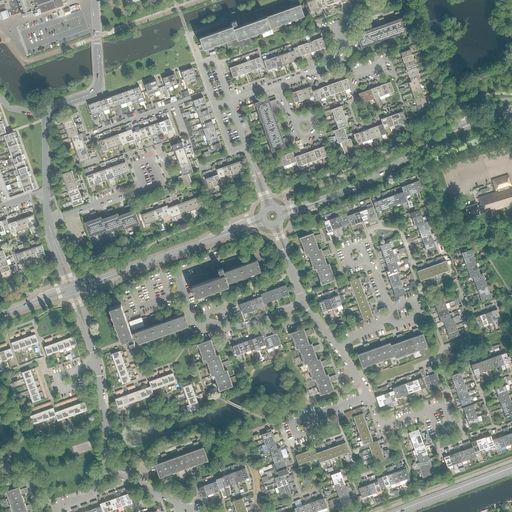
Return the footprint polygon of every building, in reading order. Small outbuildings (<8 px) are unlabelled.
[(0,0),(0,15),(1,19),(1,20),(2,19),(3,19),(4,19),(4,18),(7,17),(7,18),(7,17),(9,17),(10,17),(10,16),(15,15),(16,15),(16,14),(21,12),(21,13),(22,13),(23,17),(23,18),(32,14),(33,16),(39,14),(58,7),(61,6),(64,5),(63,3),(72,0),(0,0)] [(312,12),(312,11),(314,10),(313,6),(316,5),(314,0),(311,0),(306,2),(310,12),(310,13),(312,12)] [(320,8),(321,9),(322,8),(319,0),(314,0),(316,5),(313,6),(314,10),(320,8)] [(325,8),(324,7),(327,6),(325,1),(328,0),(319,0),(322,8),(325,8)] [(300,5),(242,25),(240,19),(240,17),(239,17),(239,16),(238,15),(237,14),(236,13),(235,12),(234,12),(233,12),(232,12),(231,13),(230,13),(229,14),(228,15),(228,16),(228,17),(228,19),(221,20),(221,21),(228,20),(228,21),(227,21),(229,26),(233,25),(233,26),(199,38),(203,49),(236,37),(237,40),(304,16),(300,4),(300,5)] [(397,20),(391,22),(396,35),(410,30),(405,17),(401,18),(399,12),(394,13),(397,20)] [(381,25),(373,28),(378,42),(396,35),(391,22),(385,24),(383,17),(378,19),(381,25)] [(361,48),(378,42),(373,28),(364,31),(362,25),(357,27),(359,33),(356,34),(361,48)] [(322,37),(317,39),(321,49),(323,48),(323,49),(325,48),(325,47),(322,37)] [(317,50),(321,49),(317,39),(312,41),(316,52),(318,51),(317,50)] [(312,41),(307,43),(311,52),(313,52),(314,52),(316,52),(312,41)] [(307,43),(302,44),(306,55),(308,54),(311,52),(307,43)] [(302,44),(298,46),(301,56),(304,55),(304,56),(306,55),(302,44)] [(293,48),(294,50),(297,59),(299,58),(298,57),(301,56),(298,46),(293,48)] [(294,50),(288,52),(290,57),(288,58),(290,63),(295,61),(295,62),(297,61),(297,60),(297,59),(294,50)] [(401,55),(402,58),(412,55),(410,50),(400,53),(400,54),(400,55),(401,55)] [(288,52),(281,55),(285,65),(287,65),(287,64),(290,63),(288,58),(290,57),(288,52)] [(281,55),(276,56),(278,61),(275,62),(277,67),(283,65),(283,66),(285,65),(281,55)] [(403,63),(414,59),(412,55),(402,58),(403,61),(402,61),(403,63)] [(276,56),(269,59),(273,70),(274,69),(274,68),(277,67),(275,62),(278,61),(276,56)] [(259,57),(254,59),(258,70),(260,69),(260,68),(263,67),(259,57)] [(254,59),(250,61),(251,66),(249,67),(250,72),(256,70),(258,70),(254,59)] [(270,71),(273,70),(269,59),(264,61),(267,71),(270,70),(270,71)] [(405,65),(406,68),(416,64),(414,59),(403,63),(404,65),(405,65)] [(250,61),(242,63),(246,74),(248,73),(250,72),(249,67),(251,66),(250,61)] [(242,63),(237,65),(239,70),(236,71),(238,76),(244,74),(244,75),(246,74),(242,63)] [(406,71),(406,73),(417,69),(416,64),(406,68),(407,71),(406,71)] [(235,77),(238,76),(236,71),(239,70),(237,65),(229,68),(233,78),(234,79),(235,78),(235,77)] [(192,67),(186,70),(190,80),(196,78),(192,67)] [(408,75),(409,77),(419,74),(417,69),(406,73),(407,75),(408,75)] [(190,80),(186,70),(180,72),(184,82),(190,80)] [(174,74),(168,76),(172,86),(178,84),(174,74)] [(409,81),(410,82),(410,83),(419,79),(419,80),(421,79),(419,74),(409,77),(410,80),(409,81)] [(168,76),(162,78),(166,88),(172,86),(168,76)] [(343,79),(341,80),(344,90),(350,89),(346,79),(343,80),(343,79)] [(408,86),(409,88),(420,84),(419,80),(419,79),(410,83),(410,82),(408,83),(409,86),(408,86)] [(154,93),(159,91),(156,80),(150,82),(154,93)] [(340,92),(344,90),(341,80),(339,80),(339,81),(336,82),(340,92)] [(388,83),(385,84),(389,94),(394,92),(390,82),(390,81),(388,82),(388,83)] [(154,93),(150,82),(144,85),(148,95),(154,93)] [(335,94),(340,92),(336,82),(333,83),(333,82),(331,83),(335,94)] [(326,86),(330,96),(335,94),(331,83),(329,84),(329,85),(326,86)] [(384,95),(389,94),(385,84),(382,85),(382,84),(380,85),(384,95)] [(411,90),(412,93),(417,91),(418,94),(423,92),(420,84),(409,88),(410,90),(411,90)] [(305,88),(309,98),(314,96),(312,90),(311,86),(310,86),(310,85),(308,86),(309,87),(305,88)] [(379,97),(384,95),(380,85),(378,85),(379,86),(376,87),(379,97)] [(133,88),(137,99),(138,103),(144,101),(139,86),(133,88)] [(321,87),(325,97),(330,96),(326,86),(324,87),(323,86),(321,87)] [(375,99),(379,97),(376,87),(373,88),(373,87),(371,88),(375,99)] [(131,101),(137,99),(133,88),(128,90),(131,101)] [(300,89),(304,99),(309,98),(305,88),(303,89),(302,88),(300,89)] [(365,97),(367,102),(375,99),(371,88),(369,89),(369,90),(366,91),(368,96),(365,97)] [(296,91),(299,101),(304,99),(300,89),(298,89),(299,90),(296,91)] [(316,101),(321,99),(317,89),(314,90),(314,89),(312,90),(314,96),(316,101)] [(122,92),(126,103),(131,101),(128,90),(122,92)] [(291,93),(294,103),(299,101),(296,91),(293,92),(293,91),(291,92),(291,93)] [(358,94),(362,103),(367,102),(365,97),(368,96),(366,91),(361,93),(360,92),(358,93),(359,94),(358,94)] [(413,99),(414,101),(425,97),(423,92),(418,94),(417,91),(412,93),(414,98),(413,99)] [(120,105),(126,103),(122,92),(116,94),(120,105)] [(116,94),(111,96),(114,107),(120,105),(116,94)] [(109,109),(114,107),(111,96),(105,98),(109,109)] [(203,97),(193,100),(195,106),(205,102),(203,97)] [(415,102),(416,105),(422,103),(423,106),(428,105),(425,97),(414,101),(414,103),(415,102)] [(109,109),(105,98),(99,101),(103,111),(109,109)] [(261,119),(274,115),(271,106),(277,104),(276,99),(269,102),(268,98),(255,103),(261,119)] [(97,113),(103,111),(99,101),(94,103),(97,113)] [(195,106),(193,107),(195,113),(197,112),(207,108),(205,102),(195,106)] [(97,113),(94,103),(88,105),(91,115),(97,113)] [(429,109),(428,105),(423,106),(422,103),(416,105),(418,111),(417,111),(418,113),(419,113),(429,109)] [(332,112),(333,115),(343,111),(341,106),(331,110),(330,110),(331,112),(332,112)] [(199,117),(209,114),(207,108),(197,112),(199,117)] [(334,120),(345,116),(343,111),(333,115),(334,117),(333,118),(334,120)] [(401,112),(398,113),(400,118),(397,119),(399,124),(407,122),(403,111),(402,111),(400,111),(401,112)] [(394,126),(399,124),(397,119),(400,118),(398,113),(392,115),(392,114),(390,115),(394,126)] [(211,120),(209,114),(199,117),(201,123),(211,120)] [(63,123),(73,120),(72,117),(73,117),(72,115),(71,115),(61,119),(63,123)] [(261,119),(266,136),(280,131),(279,128),(285,125),(283,120),(277,123),(274,115),(261,119)] [(335,121),(336,124),(346,121),(348,120),(346,115),(345,116),(334,120),(335,122),(335,121)] [(388,117),(386,118),(389,128),(394,126),(390,115),(388,116),(388,117)] [(381,119),(382,123),(384,130),(385,130),(389,128),(386,118),(383,119),(382,118),(381,119)] [(168,119),(164,120),(167,132),(169,131),(169,130),(172,129),(168,119)] [(65,129),(76,125),(75,122),(74,123),(73,120),(63,123),(65,129)] [(159,122),(162,132),(165,131),(165,132),(167,132),(164,120),(159,122)] [(203,129),(213,125),(211,120),(201,123),(203,129)] [(344,127),(344,128),(348,126),(346,121),(336,124),(337,127),(337,129),(344,127)] [(154,124),(158,135),(160,134),(159,133),(162,132),(159,122),(154,124)] [(380,125),(378,126),(381,136),(386,134),(385,130),(384,130),(382,123),(380,124),(380,125)] [(149,126),(153,136),(156,135),(156,136),(158,135),(154,124),(149,126)] [(65,129),(66,133),(76,130),(75,127),(76,126),(76,125),(65,129)] [(215,131),(213,125),(203,129),(205,135),(215,131)] [(144,127),(148,138),(150,138),(150,137),(153,136),(149,126),(144,127)] [(376,138),(381,136),(378,126),(375,127),(375,126),(372,127),(376,138)] [(144,127),(140,129),(141,134),(139,135),(140,140),(146,138),(146,139),(148,138),(144,127)] [(334,133),(335,136),(340,134),(341,137),(346,135),(344,128),(344,127),(337,129),(333,131),(333,133),(334,133)] [(371,128),(368,129),(371,139),(376,138),(372,127),(370,127),(371,128)] [(140,129),(132,132),(135,141),(135,142),(136,142),(136,143),(138,142),(137,141),(140,140),(139,135),(141,134),(140,129)] [(365,129),(363,130),(367,141),(371,139),(368,129),(365,130),(365,129)] [(79,134),(78,132),(77,132),(76,130),(66,133),(68,138),(71,137),(79,134)] [(131,130),(126,131),(128,136),(125,138),(127,142),(132,140),(133,141),(135,141),(132,132),(131,130)] [(361,132),(358,133),(362,143),(367,141),(363,130),(361,131),(361,132)] [(126,131),(119,134),(122,145),(124,144),(124,143),(127,142),(125,138),(128,136),(126,131)] [(207,140),(217,137),(215,131),(205,135),(207,140)] [(283,139),(280,131),(266,136),(272,152),(286,147),(284,144),(291,141),(289,137),(283,139)] [(15,138),(13,132),(4,135),(6,141),(15,138)] [(71,137),(72,142),(77,140),(78,143),(83,141),(81,135),(82,135),(82,133),(81,134),(81,133),(79,134),(71,137)] [(357,144),(362,143),(358,133),(356,134),(355,133),(353,134),(354,134),(353,134),(357,144)] [(119,134),(114,136),(117,146),(120,145),(120,146),(122,145),(119,134)] [(348,140),(346,135),(341,137),(340,134),(335,136),(337,142),(336,142),(337,143),(338,143),(338,144),(340,143),(348,140)] [(114,136),(109,137),(113,148),(115,148),(114,147),(117,146),(114,136)] [(109,137),(104,139),(108,149),(111,148),(111,149),(113,148),(109,137)] [(219,142),(217,137),(207,140),(209,146),(219,142)] [(17,143),(15,138),(6,141),(8,147),(17,143)] [(99,141),(103,151),(103,152),(105,151),(105,150),(108,149),(104,139),(99,141)] [(341,145),(343,150),(348,149),(347,146),(352,144),(350,139),(348,140),(340,143),(340,145),(341,145)] [(72,142),(75,149),(86,146),(85,144),(84,144),(83,141),(78,143),(77,140),(72,142)] [(173,151),(184,147),(182,142),(172,146),(173,149),(172,149),(173,151)] [(209,146),(211,152),(221,148),(219,142),(209,146)] [(19,149),(17,143),(8,147),(10,152),(19,149)] [(355,152),(352,144),(347,146),(348,149),(343,150),(344,153),(343,153),(344,155),(345,155),(355,152)] [(75,149),(77,154),(82,153),(83,156),(88,154),(86,148),(87,148),(86,146),(75,149)] [(321,147),(318,148),(322,158),(327,157),(323,147),(323,146),(321,146),(321,147)] [(182,156),(187,155),(184,147),(173,151),(173,153),(175,153),(175,155),(181,153),(182,156)] [(317,160),(322,158),(318,148),(316,149),(315,148),(313,149),(317,160)] [(12,158),(21,155),(19,149),(10,152),(12,158)] [(313,162),(317,160),(313,149),(312,150),(312,151),(309,152),(313,162)] [(289,159),(291,164),(296,162),(294,156),(293,152),(292,152),(292,151),(290,152),(290,153),(285,155),(286,160),(289,159)] [(304,153),(308,163),(313,162),(309,152),(306,153),(306,152),(304,153)] [(89,156),(88,154),(83,156),(82,153),(77,154),(79,162),(90,158),(90,156),(89,156)] [(177,163),(188,159),(187,155),(182,156),(181,153),(175,155),(177,161),(176,161),(177,163)] [(299,155),(303,165),(308,163),(304,153),(302,153),(302,154),(299,155)] [(24,160),(21,155),(12,158),(14,164),(24,160)] [(283,167),(291,164),(289,159),(286,160),(285,155),(282,156),(282,155),(280,156),(280,157),(281,160),(278,161),(280,168),(283,167)] [(294,156),(296,162),(298,167),(303,165),(299,155),(296,156),(296,155),(294,156)] [(191,167),(188,159),(177,163),(178,165),(179,165),(180,168),(185,166),(186,169),(191,167)] [(26,166),(24,160),(14,164),(16,170),(26,166)] [(237,161),(235,162),(239,173),(244,171),(241,161),(238,162),(237,161)] [(120,163),(124,175),(126,174),(126,173),(128,172),(125,162),(120,163)] [(234,163),(231,164),(234,174),(239,173),(235,162),(233,163),(234,163)] [(115,165),(119,175),(121,174),(122,175),(124,175),(120,163),(115,165)] [(228,165),(226,165),(229,176),(234,174),(231,164),(228,165)] [(110,167),(114,178),(116,177),(116,176),(119,175),(115,165),(110,167)] [(224,167),(221,168),(225,178),(229,176),(226,165),(224,166),(224,167)] [(28,172),(26,166),(16,170),(18,175),(28,172)] [(193,172),(191,167),(186,169),(185,166),(180,168),(183,175),(188,174),(193,172)] [(110,167),(105,169),(107,173),(105,174),(106,180),(112,178),(112,179),(114,178),(110,167)] [(216,170),(218,174),(220,179),(225,178),(221,168),(218,169),(218,168),(216,169),(216,170)] [(107,173),(105,169),(98,171),(102,182),(104,181),(106,180),(105,174),(107,173)] [(61,174),(63,180),(68,178),(69,181),(74,179),(72,173),(73,173),(72,171),(71,171),(61,174)] [(100,183),(102,182),(98,171),(93,173),(95,178),(92,179),(94,184),(99,182),(100,183)] [(30,177),(28,172),(18,175),(20,181),(30,177)] [(91,185),(94,184),(92,179),(95,178),(93,173),(85,176),(89,186),(90,186),(92,186),(91,185)] [(190,179),(188,174),(183,175),(178,177),(178,178),(177,178),(177,180),(178,179),(180,185),(186,183),(185,180),(190,179)] [(222,184),(220,179),(218,174),(216,174),(216,175),(213,176),(215,181),(212,181),(214,187),(222,184)] [(477,206),(476,204),(465,207),(468,217),(486,212),(487,217),(491,216),(490,212),(511,205),(511,187),(508,174),(491,179),(495,192),(477,197),(480,205),(477,206)] [(209,189),(214,187),(212,181),(215,181),(213,176),(207,178),(207,177),(205,178),(206,179),(205,179),(209,189)] [(32,183),(30,177),(20,181),(22,187),(32,183)] [(75,182),(74,179),(69,181),(68,178),(63,180),(66,187),(77,183),(76,181),(75,182)] [(193,187),(190,179),(185,180),(186,183),(180,185),(182,188),(180,188),(181,190),(182,190),(193,187)] [(419,191),(422,190),(419,180),(414,182),(417,193),(419,192),(419,191)] [(414,182),(409,184),(410,189),(408,190),(409,195),(415,193),(415,194),(417,193),(414,182)] [(34,189),(32,183),(22,187),(24,192),(34,189)] [(66,187),(68,192),(78,188),(77,185),(77,183),(66,187)] [(401,187),(402,191),(403,191),(405,196),(409,195),(408,190),(410,189),(409,184),(401,187)] [(79,191),(78,188),(68,192),(69,197),(80,193),(80,191),(79,191)] [(407,201),(405,196),(403,191),(402,191),(398,193),(402,204),(404,203),(403,203),(407,201)] [(69,197),(71,202),(81,198),(80,195),(81,195),(80,193),(69,197)] [(398,193),(393,195),(395,200),(392,201),(394,206),(399,204),(400,205),(402,204),(398,193)] [(391,207),(394,206),(392,201),(395,200),(393,195),(385,198),(389,209),(391,208),(391,207)] [(196,196),(199,207),(205,206),(201,196),(198,197),(198,196),(196,196)] [(82,201),(81,198),(71,202),(73,206),(83,203),(83,202),(84,202),(83,200),(82,201)] [(385,198),(380,199),(382,204),(379,205),(381,210),(387,208),(388,209),(389,209),(385,198)] [(186,200),(190,211),(195,209),(191,199),(189,200),(188,199),(186,200)] [(379,211),(381,210),(379,205),(382,204),(380,199),(373,202),(376,212),(377,212),(377,213),(379,212),(379,211)] [(182,203),(185,213),(190,211),(186,200),(184,201),(184,202),(182,203)] [(176,204),(180,214),(185,213),(182,203),(179,204),(178,203),(176,204)] [(176,216),(180,214),(176,204),(174,204),(175,205),(172,206),(176,216)] [(126,212),(118,215),(122,227),(123,229),(139,223),(134,210),(131,211),(129,205),(124,206),(126,212)] [(161,213),(162,218),(170,215),(167,207),(167,206),(166,206),(166,205),(164,205),(164,206),(162,207),(163,212),(161,213)] [(170,215),(171,218),(176,216),(172,206),(169,207),(169,206),(167,207),(170,215)] [(154,209),(158,220),(162,218),(161,213),(163,212),(162,207),(156,209),(156,208),(154,209)] [(372,207),(367,209),(369,214),(366,215),(368,220),(373,218),(374,218),(376,218),(375,217),(372,207)] [(106,232),(122,227),(118,215),(117,213),(114,214),(112,208),(107,210),(109,216),(101,219),(105,230),(106,232)] [(152,211),(149,212),(151,217),(148,218),(150,223),(158,220),(154,209),(152,210),(152,211)] [(365,221),(368,220),(366,215),(369,214),(367,209),(359,211),(363,222),(365,221)] [(411,215),(412,218),(417,217),(418,219),(423,218),(420,210),(410,213),(410,214),(409,214),(410,215),(411,215)] [(89,236),(105,230),(101,219),(100,216),(97,218),(95,211),(90,213),(92,219),(84,222),(89,236)] [(359,211),(355,213),(356,218),(354,219),(355,224),(361,222),(361,223),(363,222),(359,211)] [(145,224),(150,223),(148,218),(151,217),(149,212),(143,214),(143,213),(141,213),(142,214),(141,214),(145,224)] [(346,213),(341,215),(343,220),(340,221),(342,226),(348,224),(348,225),(350,224),(349,224),(347,216),(346,213)] [(352,225),(355,224),(354,219),(356,218),(355,213),(347,216),(349,224),(350,224),(350,226),(351,227),(353,226),(352,225)] [(31,216),(28,217),(30,222),(27,223),(29,228),(37,225),(33,214),(30,215),(31,216)] [(339,227),(342,226),(340,221),(343,220),(341,215),(333,218),(337,229),(339,228),(339,227)] [(20,219),(24,229),(29,228),(27,223),(30,222),(28,217),(22,219),(22,218),(20,219)] [(425,223),(425,222),(423,218),(418,219),(417,217),(412,218),(414,224),(411,225),(412,227),(414,226),(415,226),(416,226),(425,223)] [(333,218),(329,220),(332,230),(335,229),(335,230),(337,229),(333,218)] [(1,221),(5,231),(10,229),(7,223),(6,219),(5,219),(4,219),(4,220),(1,221)] [(14,227),(16,232),(24,229),(20,219),(18,219),(18,220),(15,221),(17,226),(14,227)] [(329,231),(332,230),(329,220),(324,221),(326,228),(327,232),(328,231),(328,232),(330,232),(329,231)] [(7,223),(10,229),(11,234),(16,232),(14,227),(17,226),(15,221),(10,223),(9,222),(7,223)] [(425,231),(430,229),(427,222),(425,222),(425,223),(416,226),(417,227),(418,227),(419,230),(424,228),(425,231)] [(431,234),(430,229),(425,231),(424,228),(419,230),(421,236),(420,236),(420,238),(431,234)] [(305,254),(307,253),(319,249),(316,241),(322,239),(320,234),(314,236),(313,233),(299,238),(305,254)] [(422,239),(423,243),(428,241),(429,244),(434,242),(431,234),(420,238),(421,240),(422,239)] [(426,250),(429,249),(430,252),(437,250),(434,242),(429,244),(428,241),(423,243),(425,248),(424,249),(425,251),(426,250)] [(379,246),(381,251),(386,249),(387,252),(392,250),(390,242),(379,246)] [(39,245),(36,246),(38,251),(35,252),(37,257),(45,254),(41,244),(39,244),(39,245)] [(32,259),(37,257),(35,252),(38,251),(36,246),(31,248),(30,248),(28,248),(32,259)] [(23,257),(24,262),(32,259),(28,248),(26,249),(27,250),(24,251),(26,256),(23,257)] [(321,248),(319,249),(307,253),(313,269),(315,269),(327,264),(324,256),(330,254),(328,249),(322,252),(321,248)] [(256,256),(258,261),(263,260),(261,257),(260,257),(259,253),(260,252),(259,249),(254,250),(254,249),(250,251),(253,257),(256,256)] [(381,251),(384,259),(394,255),(392,250),(387,252),(386,249),(381,251)] [(462,255),(463,258),(468,256),(469,259),(474,257),(471,249),(461,253),(460,254),(461,255),(462,255)] [(20,264),(24,262),(23,257),(26,256),(24,251),(18,253),(18,252),(16,253),(16,254),(20,264)] [(384,259),(386,264),(391,262),(392,265),(397,263),(394,255),(384,259)] [(476,262),(474,257),(469,259),(468,256),(463,258),(465,263),(464,263),(465,266),(476,262)] [(191,286),(194,296),(195,298),(228,286),(227,283),(261,271),(258,263),(257,260),(224,272),(222,268),(220,269),(219,266),(214,268),(216,273),(213,276),(215,278),(191,286)] [(220,262),(220,263),(221,266),(225,265),(226,269),(229,268),(228,264),(229,263),(228,260),(223,261),(220,262)] [(446,261),(441,263),(444,272),(449,271),(446,261)] [(388,271),(396,268),(399,267),(397,263),(392,265),(391,262),(386,264),(388,270),(388,271)] [(479,270),(476,262),(465,266),(465,267),(466,267),(467,270),(472,269),(473,271),(479,270)] [(439,274),(444,272),(441,263),(436,264),(439,274)] [(332,272),(338,269),(336,265),(330,267),(329,264),(327,264),(315,269),(321,285),(335,280),(332,272)] [(435,276),(439,274),(436,264),(431,266),(435,276)] [(431,266),(426,268),(430,278),(435,276),(431,266)] [(394,278),(399,276),(396,268),(388,271),(388,270),(386,271),(388,277),(393,275),(394,278)] [(425,279),(430,278),(426,268),(421,270),(425,279)] [(480,275),(480,274),(479,270),(473,271),(472,269),(467,270),(469,276),(469,278),(470,277),(470,278),(472,278),(480,275)] [(12,274),(10,270),(0,272),(0,275),(1,275),(2,278),(12,274)] [(420,281),(425,279),(421,270),(416,271),(420,281)] [(473,279),(474,282),(480,280),(481,283),(486,281),(483,273),(480,274),(480,275),(472,278),(472,279),(473,279)] [(391,284),(401,281),(399,276),(394,278),(393,275),(388,277),(391,284)] [(351,286),(361,283),(359,278),(349,281),(351,286)] [(487,286),(486,281),(481,283),(480,280),(474,282),(476,287),(476,290),(487,286)] [(399,290),(403,288),(401,281),(391,284),(392,289),(398,287),(399,290)] [(351,286),(353,291),(363,287),(361,283),(351,286)] [(285,285),(280,287),(282,292),(279,293),(281,298),(287,296),(287,297),(289,296),(289,295),(285,285)] [(490,294),(487,286),(476,290),(477,291),(478,291),(479,294),(484,293),(485,295),(490,294)] [(282,292),(280,287),(273,289),(277,300),(279,299),(278,299),(281,298),(279,293),(282,292)] [(354,296),(365,292),(363,287),(353,291),(354,296)] [(395,297),(405,293),(403,288),(399,290),(398,287),(392,289),(395,297)] [(277,300),(273,289),(268,291),(270,296),(267,297),(269,302),(274,300),(275,301),(277,300)] [(270,296),(268,291),(260,294),(261,296),(264,305),(266,304),(266,303),(269,302),(267,297),(270,296)] [(366,297),(365,292),(354,296),(356,301),(366,297)] [(492,299),(490,294),(485,295),(484,293),(479,294),(481,300),(480,300),(481,302),(482,301),(482,302),(492,299)] [(338,295),(333,297),(336,307),(341,305),(338,295)] [(261,296),(256,298),(258,303),(255,304),(257,309),(263,307),(263,308),(265,307),(265,306),(264,305),(261,296)] [(336,307),(333,297),(328,299),(332,309),(336,307)] [(356,301),(358,306),(368,302),(366,297),(356,301)] [(188,326),(186,322),(184,314),(134,332),(135,336),(132,337),(126,321),(130,319),(128,315),(129,315),(128,312),(124,313),(121,307),(126,305),(125,302),(124,302),(122,298),(119,299),(119,300),(115,302),(115,301),(111,302),(113,306),(109,308),(121,341),(126,340),(127,342),(126,343),(127,347),(188,326)] [(258,303),(256,298),(249,301),(252,311),(254,311),(254,310),(257,309),(255,304),(258,303)] [(328,299),(323,301),(327,310),(332,309),(328,299)] [(434,303),(435,307),(445,304),(444,299),(434,303)] [(250,312),(252,311),(249,301),(244,302),(247,312),(250,311),(250,312)] [(322,312),(327,310),(323,301),(318,303),(322,312)] [(245,313),(247,312),(244,302),(239,304),(241,311),(243,314),(243,315),(245,314),(245,313)] [(370,307),(368,302),(358,306),(360,310),(370,307)] [(435,307),(437,312),(447,309),(445,304),(435,307)] [(371,311),(370,307),(360,310),(361,315),(371,311)] [(437,312),(439,317),(449,314),(447,309),(437,312)] [(497,309),(491,311),(494,321),(501,319),(497,309)] [(373,316),(371,311),(361,315),(363,320),(373,316)] [(488,324),(494,321),(491,311),(484,314),(488,324)] [(441,322),(443,321),(451,319),(451,318),(449,314),(439,317),(441,322)] [(483,325),(488,324),(484,314),(480,315),(483,325)] [(478,327),(483,325),(480,315),(475,317),(478,327)] [(443,321),(445,326),(450,324),(451,327),(456,325),(453,318),(451,318),(451,319),(443,321)] [(141,319),(128,323),(131,332),(144,327),(141,319)] [(445,326),(448,334),(458,330),(456,325),(451,327),(450,324),(445,326)] [(273,335),(269,336),(273,348),(281,345),(274,326),(270,327),(273,335)] [(296,350),(298,349),(309,345),(306,336),(313,334),(311,329),(305,331),(304,328),(290,333),(296,350)] [(419,335),(417,328),(412,330),(415,336),(406,339),(411,353),(428,347),(423,333),(419,335)] [(266,350),(273,348),(269,336),(266,337),(263,329),(260,331),(261,335),(262,335),(265,345),(266,350)] [(459,335),(458,330),(448,334),(449,339),(459,335)] [(35,334),(29,336),(32,345),(38,343),(35,334)] [(411,353),(406,339),(403,340),(401,334),(396,336),(399,342),(391,345),(390,345),(394,356),(395,359),(411,353)] [(262,335),(261,335),(256,337),(260,347),(265,345),(262,335)] [(29,336),(23,339),(26,347),(32,345),(29,336)] [(74,336),(68,338),(71,347),(77,345),(74,336)] [(256,337),(252,339),(255,349),(260,347),(256,337)] [(65,349),(71,347),(68,338),(62,340),(65,349)] [(382,346),(373,349),(378,362),(394,356),(390,345),(391,345),(390,343),(387,344),(384,338),(380,339),(382,346)] [(20,349),(26,347),(23,339),(17,341),(20,349)] [(203,361),(205,360),(216,355),(215,352),(221,350),(220,345),(213,348),(211,339),(197,344),(203,361)] [(252,339),(247,341),(250,350),(251,352),(256,351),(255,349),(252,339)] [(62,340),(56,342),(59,351),(65,349),(62,340)] [(14,351),(20,349),(17,341),(11,343),(14,351)] [(247,341),(242,342),(246,352),(250,350),(247,341)] [(56,342),(50,345),(53,353),(59,351),(56,342)] [(242,342),(237,344),(241,354),(246,352),(242,342)] [(362,368),(378,362),(373,349),(370,350),(368,343),(363,345),(366,351),(357,354),(362,368)] [(236,356),(241,354),(237,344),(232,346),(234,351),(235,354),(236,356)] [(304,365),(306,364),(318,360),(315,352),(321,350),(319,345),(313,347),(312,344),(309,345),(298,349),(304,365)] [(47,355),(53,353),(50,345),(44,347),(47,355)] [(10,348),(4,351),(7,359),(14,357),(10,348)] [(114,360),(122,357),(120,351),(111,354),(114,360)] [(506,352),(501,354),(504,364),(509,362),(506,352)] [(499,366),(504,364),(501,354),(496,356),(499,366)] [(211,376),(213,375),(224,371),(223,368),(230,365),(228,361),(222,363),(219,355),(216,355),(205,360),(211,376)] [(492,369),(499,366),(496,356),(491,358),(493,363),(490,364),(492,369)] [(116,366),(124,363),(122,357),(114,360),(116,366)] [(487,370),(492,369),(490,364),(493,363),(491,358),(483,360),(487,370)] [(320,359),(318,360),(306,364),(312,380),(314,379),(325,375),(322,367),(321,362),(320,359)] [(330,359),(321,362),(322,367),(332,364),(330,359)] [(479,373),(487,370),(483,360),(479,362),(480,367),(477,368),(479,373)] [(474,375),(479,373),(477,368),(480,367),(479,362),(471,365),(474,375)] [(116,366),(118,372),(126,369),(124,363),(116,366)] [(433,374),(429,376),(433,387),(440,384),(434,366),(430,367),(433,374)] [(118,372),(120,378),(128,375),(126,369),(118,372)] [(419,371),(422,378),(426,388),(426,390),(433,387),(429,376),(426,377),(423,369),(419,371)] [(21,373),(24,379),(32,376),(30,370),(21,373)] [(227,370),(224,371),(213,375),(219,391),(233,386),(231,383),(238,381),(236,376),(230,378),(227,370)] [(451,376),(452,381),(457,379),(458,382),(463,380),(461,372),(451,376)] [(173,373),(167,375),(170,384),(176,382),(173,373)] [(328,374),(325,375),(314,379),(320,395),(334,390),(331,382),(337,380),(335,375),(329,377),(328,374)] [(130,381),(128,375),(120,378),(122,384),(130,381)] [(167,375),(161,377),(164,386),(170,384),(167,375)] [(24,379),(26,385),(34,381),(32,376),(24,379)] [(161,377),(155,379),(158,388),(164,386),(161,377)] [(422,378),(417,380),(421,390),(426,388),(422,378)] [(149,382),(150,386),(151,386),(152,390),(158,388),(155,379),(149,382)] [(452,381),(455,388),(465,385),(463,380),(458,382),(457,379),(452,381)] [(417,380),(413,381),(414,386),(411,387),(413,392),(421,390),(417,380)] [(26,385),(28,390),(36,387),(34,381),(26,385)] [(413,381),(405,384),(409,394),(413,392),(411,387),(414,386),(413,381)] [(182,387),(184,393),(193,390),(191,384),(182,387)] [(405,384),(399,386),(402,396),(409,394),(405,384)] [(455,388),(457,393),(462,391),(463,394),(468,393),(465,385),(455,388)] [(495,389),(497,394),(507,390),(505,385),(495,389)] [(150,386),(145,388),(148,397),(154,395),(152,390),(151,386),(150,386)] [(396,398),(402,396),(399,386),(392,389),(393,391),(396,398)] [(28,390),(30,396),(38,393),(36,387),(28,390)] [(145,388),(139,390),(142,399),(148,397),(145,388)] [(139,390),(133,393),(136,401),(142,399),(139,390)] [(184,393),(186,399),(195,396),(193,390),(184,393)] [(497,394),(499,399),(509,395),(507,390),(497,394)] [(397,401),(396,398),(393,391),(389,393),(392,403),(397,401)] [(457,393),(460,401),(470,398),(468,393),(463,394),(462,391),(457,393)] [(41,399),(38,393),(30,396),(32,402),(41,399)] [(133,393),(127,395),(130,403),(136,401),(133,393)] [(389,393),(382,395),(386,405),(392,403),(389,393)] [(127,395),(121,397),(124,406),(130,403),(127,395)] [(380,407),(386,405),(382,395),(376,397),(380,407)] [(499,399),(501,404),(511,400),(509,395),(499,399)] [(186,399),(189,405),(197,402),(195,396),(186,399)] [(118,408),(124,406),(121,397),(115,399),(118,408)] [(471,402),(470,398),(460,401),(462,406),(471,402)] [(501,404),(502,408),(511,404),(511,403),(511,400),(501,404)] [(84,402),(78,404),(81,412),(87,410),(84,402)] [(199,408),(197,402),(189,405),(191,411),(199,408)] [(78,404),(72,406),(75,414),(81,412),(78,404)] [(463,408),(465,413),(470,411),(471,414),(476,412),(473,404),(463,408)] [(511,404),(502,408),(504,413),(511,410),(511,404)] [(72,406),(66,408),(69,417),(75,414),(72,406)] [(53,408),(47,410),(50,418),(56,416),(55,412),(53,408)] [(64,419),(69,417),(66,408),(60,410),(64,419)] [(47,410),(41,412),(44,420),(50,418),(47,410)] [(60,410),(55,412),(56,416),(57,421),(64,419),(60,410)] [(465,413),(467,421),(477,417),(476,412),(471,414),(470,411),(465,413)] [(41,412),(35,414),(38,422),(44,420),(41,412)] [(354,422),(364,418),(363,413),(360,414),(355,416),(352,417),(354,422)] [(32,425),(38,422),(35,414),(29,416),(32,425)] [(479,422),(477,417),(467,421),(469,426),(479,422)] [(366,423),(364,418),(354,422),(356,427),(366,423)] [(368,428),(366,423),(356,427),(358,431),(368,428)] [(358,431),(359,436),(370,433),(368,428),(358,431)] [(408,433),(410,438),(420,434),(418,429),(408,433)] [(261,435),(263,440),(273,436),(271,431),(261,435)] [(371,438),(370,433),(359,436),(361,441),(371,438)] [(410,438),(412,443),(417,441),(418,444),(423,442),(420,434),(410,438)] [(490,435),(485,437),(489,447),(490,449),(495,447),(494,445),(492,440),(490,435)] [(506,435),(502,436),(505,446),(510,445),(506,435)] [(263,440),(264,444),(269,443),(270,445),(276,444),(273,436),(263,440)] [(502,436),(497,438),(500,448),(505,446),(502,436)] [(481,439),(484,449),(489,447),(485,437),(481,439)] [(373,442),(371,438),(361,441),(363,446),(368,444),(373,442)] [(500,448),(497,438),(492,440),(494,445),(495,447),(496,450),(500,448)] [(481,439),(476,440),(480,450),(484,449),(481,439)] [(378,440),(373,442),(368,444),(369,449),(379,445),(378,440)] [(471,442),(472,447),(473,447),(474,452),(475,452),(480,450),(476,440),(471,442)] [(412,443),(414,450),(424,447),(423,442),(418,444),(417,441),(412,443)] [(187,453),(192,467),(208,461),(203,447),(200,448),(198,442),(193,444),(195,450),(187,453)] [(277,448),(276,444),(270,445),(269,443),(264,444),(267,452),(270,451),(277,449),(277,448)] [(340,445),(343,454),(349,453),(345,443),(340,445)] [(335,446),(339,456),(343,454),(340,445),(335,446)] [(381,450),(379,445),(369,449),(371,454),(381,450)] [(330,448),(334,458),(339,456),(335,446),(330,448)] [(414,450),(416,455),(421,453),(422,456),(427,454),(424,447),(414,450)] [(468,449),(471,459),(476,457),(475,452),(474,452),(473,447),(472,447),(468,449)] [(179,456),(171,459),(176,472),(192,467),(187,453),(184,454),(181,448),(177,450),(179,456)] [(270,451),(271,456),(276,454),(277,457),(282,455),(279,448),(277,448),(277,449),(270,451)] [(309,450),(313,460),(317,458),(318,458),(316,453),(314,448),(309,450)] [(326,450),(329,460),(334,458),(330,448),(326,450)] [(463,450),(466,460),(471,459),(468,449),(463,450)] [(304,452),(308,462),(313,460),(309,450),(304,452)] [(321,451),(324,461),(329,460),(326,450),(321,451)] [(371,454),(373,459),(383,455),(381,450),(371,454)] [(458,452),(462,462),(466,460),(463,450),(458,452)] [(318,458),(317,458),(319,463),(324,461),(321,451),(316,453),(318,458)] [(300,454),(303,464),(308,462),(304,452),(300,454)] [(453,454),(457,464),(462,462),(458,452),(453,454)] [(416,455),(419,463),(429,459),(427,454),(422,456),(421,453),(416,455)] [(159,478),(176,472),(171,459),(168,460),(165,454),(161,455),(163,462),(155,464),(159,478)] [(271,456),(274,464),(284,460),(282,455),(277,457),(276,454),(271,456)] [(295,455),(298,465),(303,464),(300,454),(295,455)] [(448,455),(452,465),(457,464),(453,454),(448,455)] [(385,460),(383,455),(373,459),(375,464),(385,460)] [(443,457),(447,467),(452,465),(448,455),(443,457)] [(417,463),(419,470),(431,466),(430,463),(438,460),(436,457),(429,459),(419,463),(417,463)] [(274,469),(276,468),(281,467),(282,470),(287,468),(284,460),(274,464),(272,465),(272,466),(273,469),(274,469)] [(433,470),(431,466),(419,470),(422,478),(441,471),(440,467),(433,470)] [(281,467),(276,468),(278,476),(279,476),(284,474),(289,473),(287,468),(282,470),(281,467)] [(240,470),(244,480),(249,478),(245,468),(240,470)] [(406,468),(401,470),(404,480),(409,478),(406,468)] [(234,478),(236,482),(244,480),(240,470),(235,471),(237,477),(234,478)] [(400,482),(404,480),(401,470),(396,472),(400,482)] [(228,474),(231,484),(236,482),(234,478),(237,477),(235,471),(228,474)] [(330,475),(332,480),(342,477),(340,472),(330,475)] [(395,483),(400,482),(396,472),(391,473),(395,483)] [(386,475),(390,485),(395,483),(391,473),(386,475)] [(222,482),(224,487),(231,484),(228,474),(223,476),(225,481),(222,482)] [(274,478),(276,483),(286,479),(284,474),(279,476),(278,476),(274,478)] [(386,475),(382,477),(385,487),(390,485),(386,475)] [(215,479),(216,481),(219,489),(224,487),(222,482),(225,481),(223,476),(215,479)] [(332,480),(334,485),(339,483),(340,486),(345,484),(342,477),(332,480)] [(378,481),(380,489),(385,487),(382,477),(377,479),(377,481),(378,481)] [(276,483),(277,487),(287,484),(286,479),(276,483)] [(220,491),(219,489),(216,481),(211,483),(215,493),(220,491)] [(373,483),(376,493),(381,491),(380,489),(378,481),(377,481),(373,483)] [(211,483),(206,484),(208,489),(205,490),(207,495),(215,493),(211,483)] [(334,485),(337,493),(347,489),(345,484),(340,486),(339,483),(334,485)] [(368,485),(371,495),(376,493),(373,483),(368,485)] [(202,497),(207,495),(205,490),(208,489),(206,484),(198,487),(202,497)] [(277,487),(279,492),(284,490),(285,493),(290,492),(287,484),(277,487)] [(368,485),(363,486),(367,496),(371,495),(368,485)] [(5,491),(11,507),(25,502),(22,494),(28,492),(26,487),(20,490),(19,486),(5,491)] [(362,498),(367,496),(363,486),(358,488),(362,498)] [(337,493),(338,497),(343,496),(344,499),(349,497),(347,489),(337,493)] [(292,497),(290,492),(285,493),(284,490),(279,492),(282,500),(292,497)] [(129,493),(124,495),(127,505),(132,503),(129,493)] [(122,507),(127,505),(124,495),(119,497),(122,507)] [(351,502),(349,497),(344,499),(343,496),(338,497),(341,505),(351,502)] [(118,508),(122,507),(119,497),(114,498),(118,508)] [(114,498),(109,500),(113,510),(118,508),(114,498)] [(232,502),(234,507),(244,503),(242,498),(232,502)] [(323,498),(318,500),(322,510),(327,508),(323,498)] [(109,500),(104,502),(108,511),(113,510),(109,500)] [(317,511),(322,510),(318,500),(313,501),(317,511)] [(313,501),(308,503),(311,511),(315,511),(317,511),(313,501)] [(26,506),(25,502),(11,507),(12,511),(28,511),(28,510),(34,508),(32,504),(26,506)] [(99,504),(100,506),(102,511),(107,511),(108,511),(104,502),(99,504)] [(246,508),(244,503),(234,507),(236,511),(246,508)]
